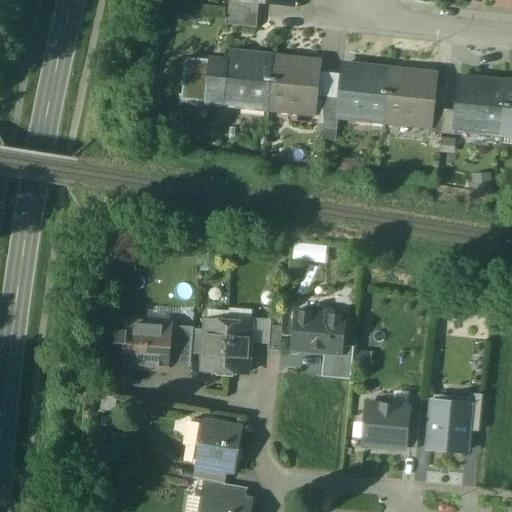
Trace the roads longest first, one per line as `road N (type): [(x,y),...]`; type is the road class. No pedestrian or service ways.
road 1 (secondary): [(0,462),(18,295),(71,0)]
road 2 (residential): [(131,390),(262,411),(268,475),(280,476)]
road 3 (residential): [(511,35),(410,24),(374,0)]
road 4 (residential): [(280,476),(393,488),(410,511)]
